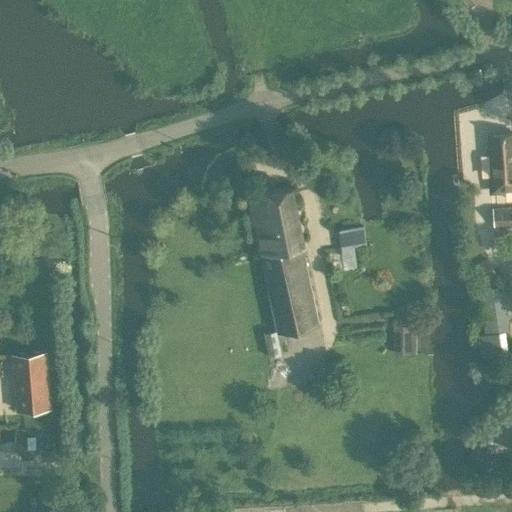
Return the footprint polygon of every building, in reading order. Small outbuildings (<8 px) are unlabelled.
[(511,131),(491,132),(493,188),(511,187),(511,131)] [(318,322),(293,184),(251,191),(276,329),(318,322)] [(511,207),(492,208),(493,224),(511,223),(511,207)] [(340,229),(342,248),(366,244),(364,226),(340,229)] [(508,329),(501,285),(478,289),(486,333),(508,329)] [(415,325),(395,325),(395,352),(415,353),(415,325)] [(46,349),(11,352),(17,409),(51,405),(46,349)]
